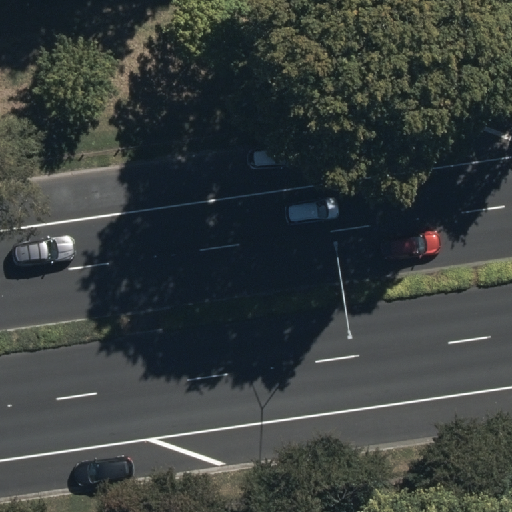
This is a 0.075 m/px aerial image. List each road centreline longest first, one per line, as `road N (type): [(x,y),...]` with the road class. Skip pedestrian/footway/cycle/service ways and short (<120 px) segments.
road 1 (primary): [(0,278),(511,205)]
road 2 (primary): [(511,335),(0,406)]
